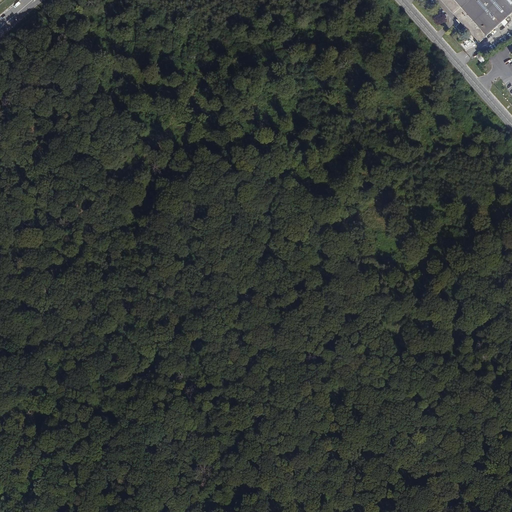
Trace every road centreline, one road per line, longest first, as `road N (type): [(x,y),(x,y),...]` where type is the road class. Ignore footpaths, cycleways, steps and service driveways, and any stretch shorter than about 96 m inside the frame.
road 1 (track): [(0,360),(233,33)]
road 2 (tertiary): [(401,0),(511,123)]
